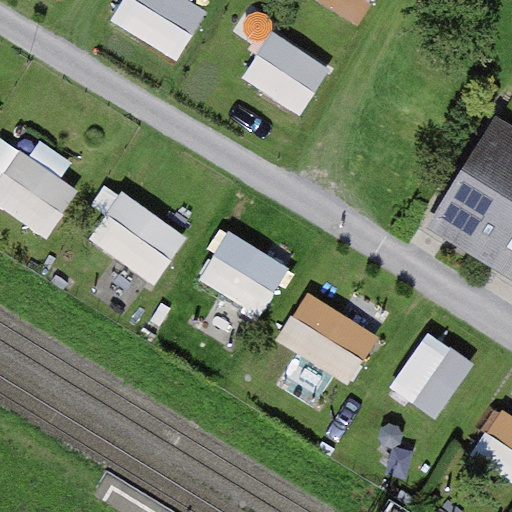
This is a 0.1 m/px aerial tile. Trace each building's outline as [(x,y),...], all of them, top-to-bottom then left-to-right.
[(184,55),(213,3),(208,0),(123,0),(114,16),(184,55)] [(331,0),(364,19),(374,0),(331,0)] [(307,111),(339,62),(279,24),(247,72),(307,111)] [(511,127),(502,121),(437,220),(511,269),(511,127)] [(0,176),(0,196),(50,233),(83,188),(24,144),(0,176)] [(160,279),(193,229),(126,185),(93,234),(160,279)] [(267,311),(297,261),(232,223),(202,273),(267,311)] [(282,334),(353,381),(386,331),(315,284),(282,334)] [(432,325),(395,384),(444,415),(482,356),(432,325)] [(511,400),(478,443),(511,470),(511,400)]
